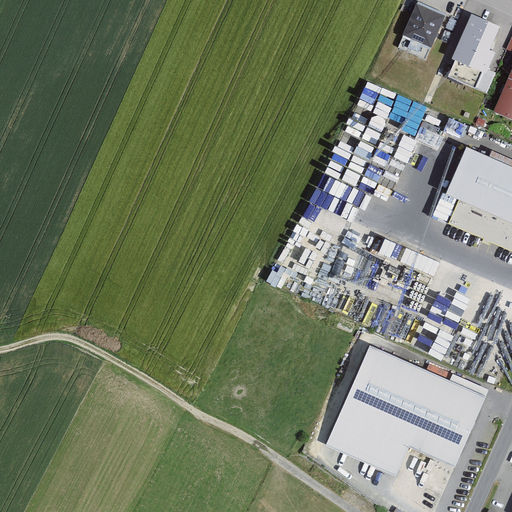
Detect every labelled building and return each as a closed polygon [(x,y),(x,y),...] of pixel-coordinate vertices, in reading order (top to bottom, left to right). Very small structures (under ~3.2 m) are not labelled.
[(445,15),(418,3),(412,16),(398,48),(425,60),(445,15)] [(501,26),(472,13),(452,59),(455,60),(448,78),(487,94),(496,73),(492,72),(488,70),(495,52),(490,50),(501,26)] [(511,68),(493,111),(511,119),(511,68)] [(445,127),(460,133),(464,123),(449,117),(445,127)] [(440,148),(446,134),(421,123),(415,137),(440,148)] [(511,167),(489,157),(467,147),(446,194),(459,200),(448,224),(484,239),(483,242),(485,243),(489,245),(490,242),(511,251),(511,167)] [(511,159),(492,151),(489,157),(511,167),(511,159)] [(414,154),(391,198),(407,205),(429,162),(414,154)] [(382,238),(376,253),(435,274),(440,260),(382,238)] [(450,380),(370,346),(327,445),(396,475),(409,447),(455,467),(475,422),(486,396),(450,380)] [(453,374),(450,380),(486,396),(489,390),(453,374)]
